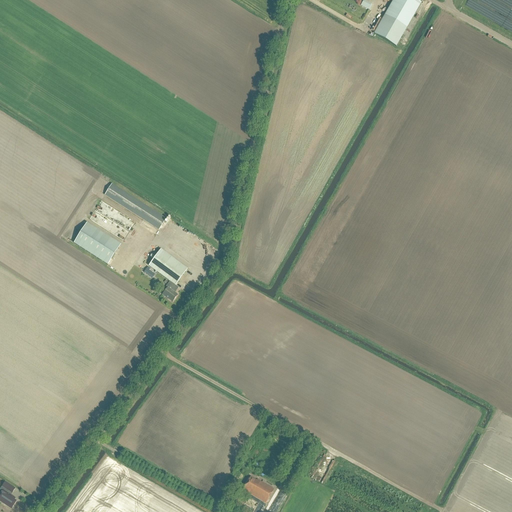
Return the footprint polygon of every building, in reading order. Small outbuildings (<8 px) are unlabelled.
[(415,0),(392,0),(373,34),(395,47),(421,3),(415,0)] [(360,6),(368,10),(371,4),(363,1),(360,6)] [(159,231),(166,220),(112,186),(105,196),(159,231)] [(98,212),(92,221),(115,235),(120,226),(98,212)] [(85,227),(74,244),(108,266),(118,249),(85,227)] [(163,252),(151,268),(170,282),(175,286),(176,286),(187,270),(163,252)] [(170,282),(166,287),(168,288),(162,296),(172,303),(178,296),(175,293),(179,288),(176,286),(175,286),(170,282)] [(251,477),(243,490),(266,503),(274,489),(257,480),(257,481),(251,477)] [(0,495),(0,501),(11,509),(17,502),(14,499),(15,498),(11,495),(15,489),(6,482),(0,490),(0,491),(2,492),(0,495)] [(250,498),(247,503),(256,508),(258,503),(250,498)]
